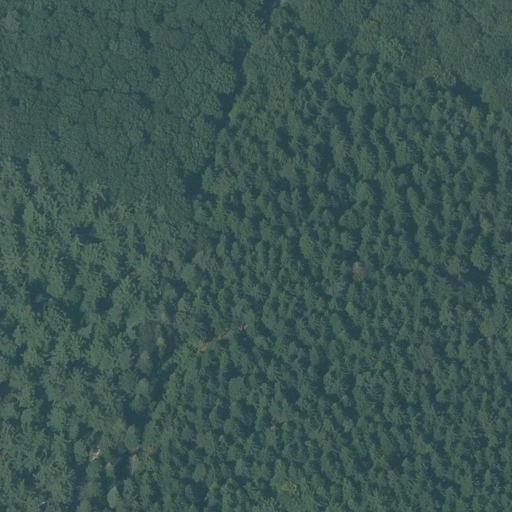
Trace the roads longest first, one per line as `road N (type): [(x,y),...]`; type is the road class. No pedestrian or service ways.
road 1 (track): [(67,511),(266,20)]
road 2 (track): [(511,125),(266,20)]
